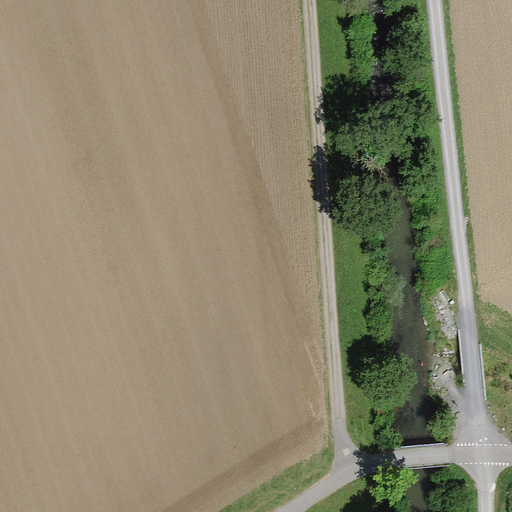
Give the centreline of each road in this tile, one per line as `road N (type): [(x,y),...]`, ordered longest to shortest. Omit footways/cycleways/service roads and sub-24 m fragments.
road 1 (track): [(312,0),(345,471)]
road 2 (track): [(484,452),(435,0)]
road 3 (track): [(484,452),(395,456),(345,471),(286,511)]
